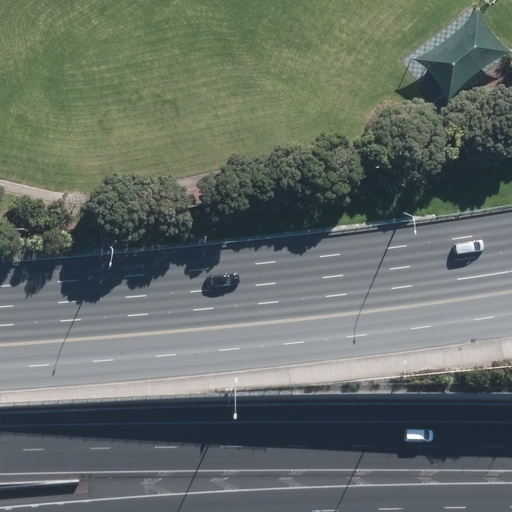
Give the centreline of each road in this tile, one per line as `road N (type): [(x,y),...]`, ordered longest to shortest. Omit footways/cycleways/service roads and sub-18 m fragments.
road 1 (primary): [(0,343),(358,312),(511,290)]
road 2 (motorway): [(0,456),(511,448)]
